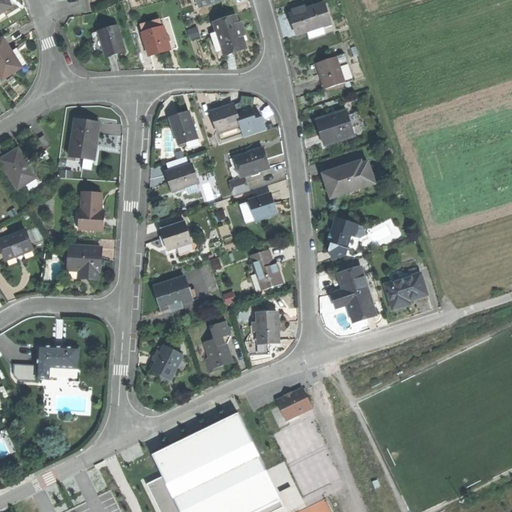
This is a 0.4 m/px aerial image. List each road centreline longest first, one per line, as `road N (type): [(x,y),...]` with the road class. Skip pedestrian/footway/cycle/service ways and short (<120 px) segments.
road 1 (residential): [(320,357),(283,77)]
road 2 (residential): [(125,307),(140,84)]
road 3 (residential): [(127,438),(320,357)]
road 4 (residential): [(140,84),(283,77)]
road 5 (residential): [(0,499),(127,438)]
road 6 (residential): [(320,357),(452,315)]
road 7 (residential): [(127,438),(120,413),(125,307)]
road 8 (residential): [(0,320),(37,303),(125,307)]
